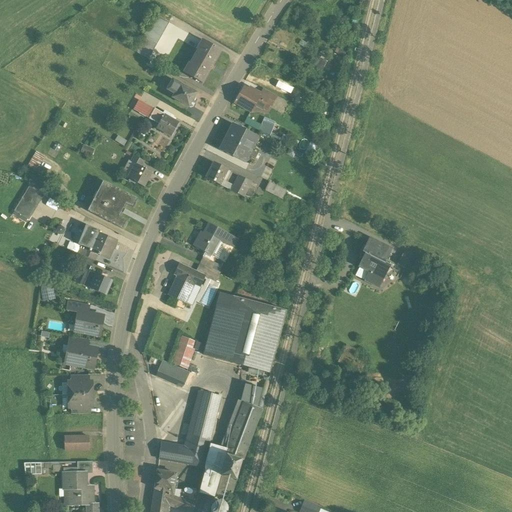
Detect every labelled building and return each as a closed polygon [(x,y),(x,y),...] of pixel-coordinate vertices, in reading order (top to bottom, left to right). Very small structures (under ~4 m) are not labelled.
[(169,23),(156,15),(143,38),(145,39),(156,46),(169,23)] [(156,46),(145,39),(137,53),(148,60),(156,46)] [(220,51),(202,40),(197,50),(198,50),(189,65),(188,64),(183,73),(201,84),(220,51)] [(180,84),(173,80),(167,89),(174,94),(180,84)] [(195,93),(180,84),(174,94),(172,98),(189,108),(191,106),(193,107),(195,103),(193,102),(195,98),(192,97),(195,93)] [(258,97),(244,88),(235,103),(251,112),(255,105),(259,97),(258,97)] [(277,97),(263,89),(260,94),(268,99),(266,103),(270,105),(270,106),(271,107),(277,97)] [(268,99),(260,94),(258,97),(259,97),(255,105),(262,109),(266,103),(268,99)] [(139,101),(134,111),(140,114),(145,104),(139,101)] [(154,109),(145,104),(140,114),(149,119),(154,109)] [(154,109),(149,119),(158,125),(164,115),(163,114),(154,109)] [(170,118),(164,115),(158,125),(156,129),(171,137),(179,123),(170,118)] [(243,123),(270,136),(274,123),(265,118),(261,125),(246,118),(243,123)] [(257,137),(232,124),(219,151),(244,164),(257,137)] [(304,155),(311,158),(316,145),(309,142),(304,155)] [(293,158),(296,151),(289,148),(286,155),(293,158)] [(36,152),(25,170),(34,175),(45,157),(36,152)] [(144,162),(134,156),(130,162),(136,165),(141,167),(144,162)] [(228,170),(214,163),(206,179),(220,185),(228,170)] [(141,167),(136,165),(128,177),(136,182),(135,183),(143,187),(151,174),(141,167)] [(250,182),(239,177),(232,192),(243,197),(250,182)] [(137,200),(103,182),(102,183),(103,183),(99,190),(98,190),(99,190),(93,200),(93,201),(88,211),(91,213),(91,214),(122,229),(126,221),(117,216),(119,213),(120,213),(123,208),(122,207),(124,203),(133,208),(137,200)] [(285,190),(269,182),(265,190),(281,199),(285,190)] [(29,187),(14,212),(27,220),(42,195),(29,187)] [(210,223),(202,237),(199,236),(194,245),(211,255),(220,240),(225,243),(229,235),(210,223)] [(81,246),(91,250),(98,234),(99,231),(86,226),(78,244),(81,246)] [(116,241),(98,234),(91,250),(90,252),(96,255),(99,256),(99,255),(108,259),(116,241)] [(229,235),(225,243),(234,247),(237,240),(229,235)] [(391,250),(370,240),(366,247),(363,253),(366,255),(364,259),(359,267),(370,273),(382,279),(385,275),(389,267),(389,265),(385,263),(391,250)] [(91,250),(81,246),(78,254),(94,261),(96,255),(90,252),(91,250)] [(416,256),(404,251),(397,265),(409,270),(416,256)] [(94,261),(78,254),(75,260),(91,267),(94,261)] [(221,267),(203,257),(200,263),(219,272),(221,267)] [(219,272),(200,263),(196,272),(205,276),(204,277),(215,282),(220,273),(219,272)] [(196,272),(179,264),(174,275),(177,277),(168,295),(178,300),(180,296),(187,299),(194,285),(199,287),(204,277),(205,276),(196,272)] [(389,267),(385,275),(386,276),(387,275),(392,270),(393,270),(393,269),(389,267)] [(382,279),(370,273),(366,280),(366,281),(367,281),(378,286),(379,283),(380,283),(382,279)] [(112,281),(97,274),(92,284),(90,289),(105,296),(112,281)] [(284,312),(220,294),(206,346),(204,353),(203,355),(268,373),(284,312)] [(89,306),(68,302),(67,311),(78,314),(78,313),(87,314),(89,306)] [(87,314),(78,313),(78,314),(75,332),(99,336),(103,317),(87,314)] [(88,340),(70,337),(68,346),(71,346),(71,345),(87,348),(88,340)] [(194,350),(196,343),(181,337),(171,364),(187,370),(194,350)] [(206,346),(196,343),(194,350),(204,353),(206,346)] [(87,348),(71,345),(71,346),(69,356),(71,357),(70,365),(93,369),(97,350),(87,348)] [(339,362),(361,372),(365,362),(353,357),(356,351),(346,346),(339,362)] [(196,376),(162,362),(155,377),(189,392),(196,376)] [(264,378),(256,407),(257,408),(259,408),(260,409),(262,408),(270,379),(269,378),(267,378),(266,377),(264,378)] [(71,382),(70,383),(68,383),(68,395),(92,395),(92,382),(71,382)] [(259,393),(248,389),(243,403),(254,407),(259,393)] [(220,397),(201,392),(187,448),(183,463),(202,467),(208,444),(220,397)] [(92,395),(68,395),(68,408),(72,408),(89,408),(92,408),(92,395)] [(254,407),(243,403),(226,449),(226,450),(228,450),(244,457),(262,410),(254,407)] [(89,437),(64,438),(65,451),(89,450),(89,437)] [(170,445),(161,444),(158,459),(167,461),(170,445)] [(226,449),(208,444),(202,467),(204,469),(198,491),(199,491),(198,494),(214,498),(217,491),(216,490),(226,456),(228,450),(226,450),(226,449)] [(187,448),(170,445),(167,461),(183,463),(187,448)] [(244,457),(228,450),(226,456),(241,460),(244,457)] [(241,460),(226,456),(216,490),(217,491),(231,495),(241,460)] [(92,462),(77,463),(77,473),(86,473),(86,474),(92,474),(92,462)] [(25,475),(48,474),(48,464),(25,464),(25,475)] [(176,474),(157,471),(155,489),(172,496),(173,490),(176,474)] [(77,473),(63,474),(63,490),(67,490),(68,506),(86,505),(93,505),(92,490),(86,490),(86,474),(86,473),(77,473)] [(172,496),(155,489),(151,511),(167,511),(169,505),(172,496)] [(198,491),(184,489),(184,492),(173,490),(172,496),(169,505),(185,511),(193,511),(198,494),(199,491),(198,491)] [(317,511),(320,507),(305,501),(300,511),(317,511)] [(225,511),(226,510),(226,507),(224,504),(221,502),(218,502),(215,502),(212,504),(210,507),(210,510),(210,511),(225,511)]
